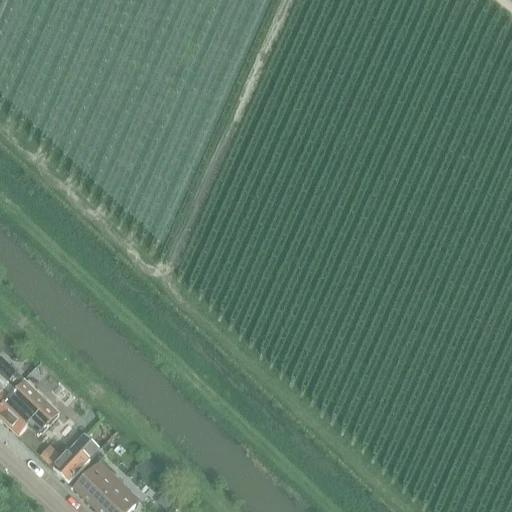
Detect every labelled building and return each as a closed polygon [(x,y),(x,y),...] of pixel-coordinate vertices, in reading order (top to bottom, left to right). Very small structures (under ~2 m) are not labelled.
[(0,378),(0,407),(15,393),(0,378)] [(38,439),(52,425),(58,418),(24,386),(0,411),(0,420),(19,438),(28,429),(38,439)] [(69,486),(83,472),(99,454),(87,442),(78,452),(75,450),(54,472),(69,486)] [(53,451),(43,461),(53,471),(63,461),(53,451)] [(88,477),(74,491),(90,507),(94,510),(115,489),(120,483),(100,464),(95,470),(88,477)] [(115,489),(94,510),(95,511),(132,511),(135,509),(115,489)]
